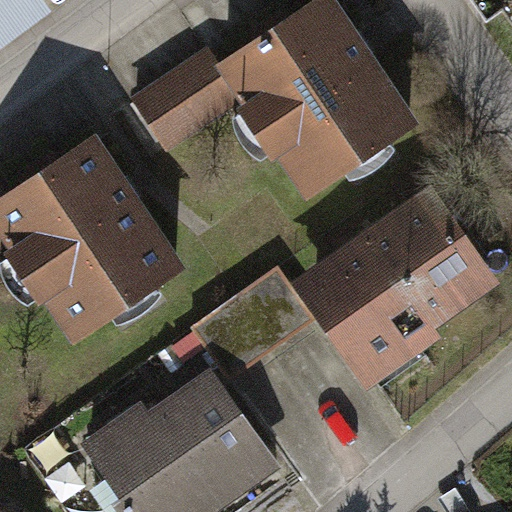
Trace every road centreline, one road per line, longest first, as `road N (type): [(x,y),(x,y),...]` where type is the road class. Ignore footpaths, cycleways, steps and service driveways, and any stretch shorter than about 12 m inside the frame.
road 1 (residential): [(362,511),(511,381)]
road 2 (residential): [(0,96),(131,0)]
road 3 (residential): [(425,0),(511,113)]
